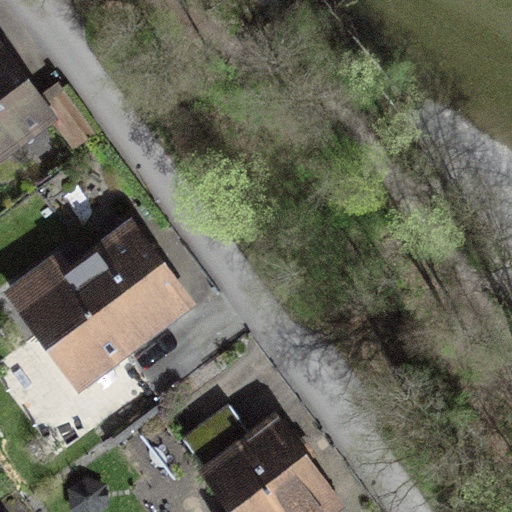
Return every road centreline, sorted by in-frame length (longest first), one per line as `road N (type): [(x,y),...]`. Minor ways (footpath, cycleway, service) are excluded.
road 1 (residential): [(282,348),(24,0)]
road 2 (track): [(407,511),(282,348)]
